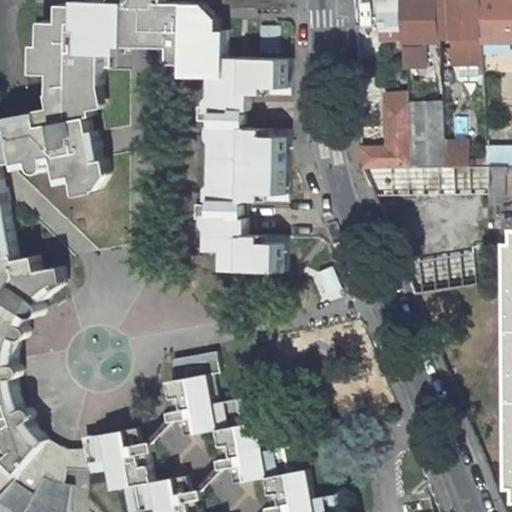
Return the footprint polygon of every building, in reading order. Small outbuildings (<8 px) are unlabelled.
[(124,53),(124,45),(131,45),(132,4),(132,1),(116,0),(93,0),(93,4),(78,4),(64,3),(63,21),(45,20),(45,44),(44,73),(55,72),(60,73),(59,91),(54,93),(52,93),(55,106),(41,109),(42,112),(44,125),(58,122),(78,118),(93,115),(98,114),(97,109),(96,101),(102,99),(99,85),(106,84),(106,67),(107,52),(112,53),(124,53)] [(159,0),(159,5),(132,4),(131,45),(149,45),(163,45),(175,45),(174,62),(182,62),(189,62),(189,75),(213,75),(222,75),(229,76),(231,29),(223,29),(224,17),(209,2),(169,1),(169,0),(159,0)] [(356,0),(358,20),(380,19),(379,0),(356,0)] [(379,0),(380,19),(381,41),(408,41),(405,0),(379,0)] [(405,0),(408,41),(444,40),(444,36),(443,0),(405,0)] [(483,0),(443,0),(444,36),(485,36),(483,0)] [(511,0),(483,0),(485,36),(485,40),(511,39),(511,0)] [(472,111),(487,111),(485,41),(471,41),(472,111)] [(175,45),(163,45),(162,62),(174,62),(175,45)] [(429,46),(408,46),(409,66),(429,66),(429,46)] [(283,86),(284,58),(230,57),(229,76),(222,75),(221,91),(213,96),(208,100),(208,107),(208,112),(215,112),(215,120),(215,125),(211,125),(211,137),(214,141),(220,147),(222,147),(222,163),(282,164),(282,135),(266,135),(266,128),(252,128),(252,126),(249,126),(250,109),(253,110),(254,93),(267,93),(268,86),(283,86)] [(213,75),(213,96),(219,91),(221,91),(222,75),(213,75)] [(102,99),(96,101),(97,109),(110,106),(106,84),(99,85),(102,99)] [(414,167),(411,101),(411,93),(387,94),(390,147),(362,147),(363,168),(414,167)] [(448,166),(447,145),(445,99),(411,101),(414,167),(448,166)] [(199,120),(215,120),(215,112),(208,112),(208,107),(199,106),(199,120)] [(44,125),(42,112),(11,117),(12,122),(19,160),(21,169),(36,165),(34,159),(50,156),(51,162),(61,161),(64,182),(79,179),(82,194),(102,191),(101,188),(99,173),(104,172),(102,160),(107,159),(101,129),(96,130),(93,115),(78,118),(82,134),(74,135),(76,145),(62,147),(58,122),(44,125)] [(82,134),(78,118),(58,122),(62,147),(76,145),(74,135),(82,134)] [(0,179),(7,179),(4,163),(19,160),(12,122),(0,124),(0,179)] [(214,163),(222,163),(222,147),(220,147),(214,141),(214,163)] [(448,166),(467,166),(467,148),(467,145),(447,145),(448,166)] [(489,149),(467,148),(467,166),(491,165),(489,149)] [(51,162),(50,156),(34,159),(36,165),(37,168),(39,170),(44,171),(49,169),(51,166),(51,162)] [(104,172),(99,173),(101,188),(104,187),(114,174),(111,158),(107,159),(102,160),(104,172)] [(265,193),(281,193),(282,164),(222,163),(222,178),(219,178),(213,184),(209,188),(209,199),(213,199),(213,205),(213,214),(205,213),(205,218),(205,224),(209,229),(215,235),(217,235),(217,250),(226,250),(225,269),(279,271),(280,242),(264,241),(264,234),(250,234),(251,217),(247,217),(248,201),(251,201),(251,199),(265,200),(265,193)] [(222,163),(214,163),(213,184),(219,178),(222,178),(222,163)] [(491,193),(491,165),(467,166),(448,166),(414,167),(363,168),(375,195),(491,193)] [(508,166),(491,165),(491,193),(492,193),(508,193),(508,166)] [(0,257),(21,254),(7,179),(0,179),(0,257)] [(205,213),(213,214),(213,205),(197,204),(197,218),(205,218),(205,213)] [(209,250),(217,250),(217,235),(215,235),(209,229),(209,250)] [(417,293),(488,283),(490,243),(475,246),(475,251),(420,260),(420,256),(402,258),(417,293)] [(21,254),(0,257),(0,362),(14,363),(20,363),(21,351),(24,337),(18,335),(23,322),(30,325),(37,313),(41,315),(47,313),(49,309),(48,304),(46,302),(63,287),(58,266),(44,269),(41,254),(21,258),(21,254)] [(71,283),(67,265),(58,266),(63,287),(71,283)] [(30,325),(23,322),(18,335),(24,337),(29,337),(32,335),(33,333),(33,328),(30,325)] [(200,432),(222,428),(245,423),(242,398),(223,400),(217,372),(224,371),(220,350),(176,359),(179,378),(173,380),(178,410),(173,411),(175,420),(186,418),(197,416),(200,432)] [(0,491),(4,495),(53,438),(45,431),(36,418),(29,407),(27,402),(23,391),(20,376),(20,363),(14,363),(0,362),(0,491)] [(245,423),(256,421),(251,396),(242,398),(245,423)] [(29,407),(36,418),(37,417),(39,413),(39,410),(36,407),(34,406),(31,406),(29,407)] [(189,434),(200,432),(197,416),(186,418),(189,434)] [(287,446),(268,449),(263,420),(256,421),(245,423),(222,428),(228,457),(222,458),(224,467),(235,466),(247,463),(250,480),(272,476),(292,472),(287,446)] [(144,442),(141,427),(130,429),(133,444),(144,442)] [(88,447),(94,469),(94,473),(113,469),(116,488),(119,488),(127,486),(136,484),(157,480),(152,451),(157,450),(155,441),(144,442),(133,444),(130,429),(87,436),(88,447)] [(66,468),(69,447),(53,438),(4,495),(0,499),(0,511),(73,511),(76,483),(63,481),(66,468)] [(292,472),(303,470),(297,444),(287,446),(292,472)] [(91,469),(94,469),(88,447),(82,447),(69,447),(66,468),(82,469),(91,469)] [(238,482),(250,480),(247,463),(235,466),(238,482)] [(341,511),(338,493),(318,497),(312,468),(303,470),(292,472),(272,476),(277,505),(272,506),(273,511),(292,511),(296,511),(341,511)] [(193,490),(190,474),(179,476),(182,492),(193,490)] [(182,492),(179,476),(136,484),(141,510),(160,506),(161,511),(203,511),(201,498),(207,498),(205,488),(193,490),(182,492)] [(136,484),(127,486),(131,511),(141,510),(136,484)] [(341,511),(349,511),(347,492),(338,493),(341,511)] [(435,511),(432,497),(414,501),(416,511),(435,511)]
